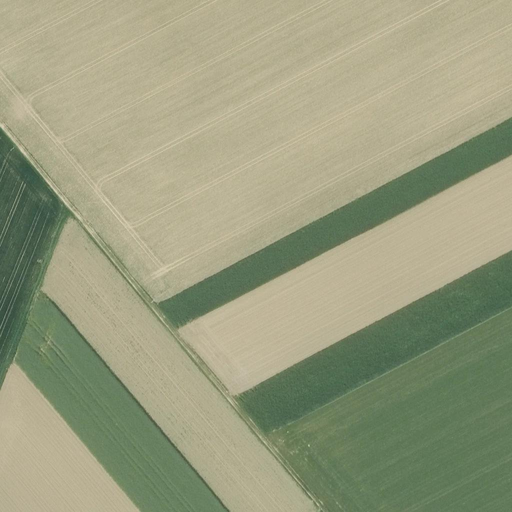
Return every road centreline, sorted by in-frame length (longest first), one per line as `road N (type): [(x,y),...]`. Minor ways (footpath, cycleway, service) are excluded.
road 1 (track): [(324,511),(0,123)]
road 2 (track): [(0,379),(69,207)]
